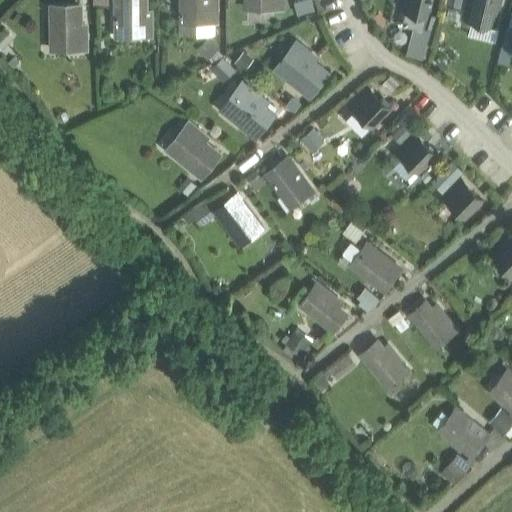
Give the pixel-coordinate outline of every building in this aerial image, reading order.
[(145,18),(144,0),(116,0),(117,29),(144,28),(144,33),(150,33),(150,18),(145,18)] [(181,0),(182,22),(194,21),(194,14),(209,14),(209,19),(217,19),(217,0),(181,0)] [(435,0),(401,0),(399,10),(431,18),(435,0)] [(501,0),(467,0),(463,20),(495,28),(501,0)] [(80,4),(51,5),(52,43),(80,42),(80,47),(85,47),(85,32),(80,32),(80,4)] [(221,74),(232,65),(205,34),(195,43),(221,74)] [(316,56),(296,40),(292,45),(297,48),(279,69),(309,93),(327,71),(313,60),(316,56)] [(276,107),(242,80),(238,85),(242,88),(225,109),(255,133),(276,107)] [(393,109),(369,86),(349,107),(372,130),(393,109)] [(210,135),(190,119),(184,125),(189,129),(171,150),(201,174),(219,152),(205,141),(210,135)] [(311,122),(298,133),(309,147),(323,135),(311,122)] [(439,155),(415,132),(395,153),(419,176),(439,155)] [(288,155),(266,171),(286,198),(298,189),(303,195),(312,188),(288,155)] [(428,185),(441,194),(460,168),(448,158),(428,185)] [(485,201),(462,178),(442,198),(465,221),(485,201)] [(240,206),(233,196),(216,209),(236,235),(248,226),(253,232),(262,225),(245,202),(240,206)] [(511,277),(511,230),(488,255),(511,278),(511,277)] [(400,266),(367,242),(351,263),(383,287),(400,266)] [(339,299),(317,282),(309,291),(315,296),(307,308),(333,328),(345,311),(335,304),(339,299)] [(364,284),(355,292),(367,306),(376,297),(364,284)] [(426,300),(410,313),(430,339),(442,329),(447,335),(456,328),(439,306),(434,310),(426,300)] [(295,325),(286,340),(299,348),(309,333),(295,325)] [(389,344),(385,348),(377,339),(361,352),(387,383),(407,366),(389,344)] [(332,373),(354,362),(348,349),(326,359),(332,373)] [(511,370),(508,368),(501,377),(507,382),(498,393),(511,404),(511,370)] [(509,435),(511,430),(511,413),(499,403),(487,417),(509,435)] [(488,432),(456,406),(449,416),(455,421),(446,432),(471,453),(488,432)] [(458,454),(449,466),(460,475),(469,462),(458,454)]
